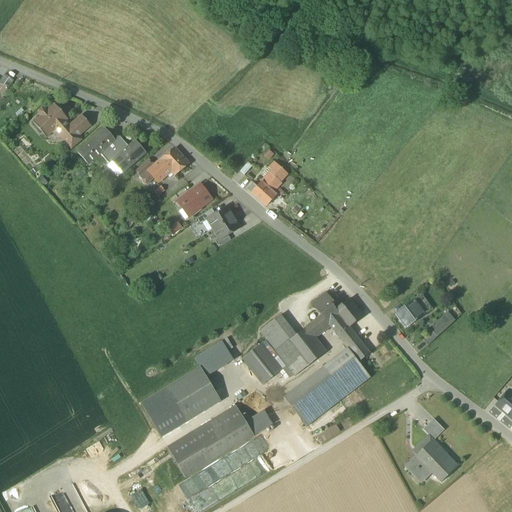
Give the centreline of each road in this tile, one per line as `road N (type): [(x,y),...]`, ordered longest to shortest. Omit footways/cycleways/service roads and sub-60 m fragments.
road 1 (residential): [(511,439),(434,382),(350,284),(178,142),(0,62)]
road 2 (track): [(219,511),(434,382)]
